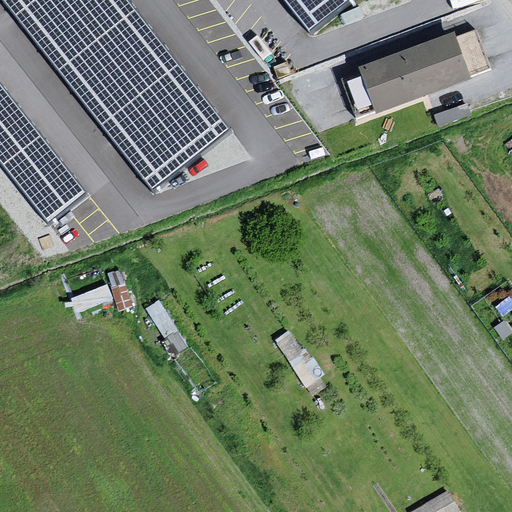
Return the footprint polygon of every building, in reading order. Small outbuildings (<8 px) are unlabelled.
[(126,0),(2,0),(151,188),(228,129),(126,0)] [(352,0),(284,0),(311,33),(352,0)] [(456,34),(360,70),(377,116),(473,81),(456,34)] [(0,81),(0,160),(47,220),(86,190),(0,81)] [(451,490),(412,505),(415,511),(455,511),(459,511),(451,490)]
